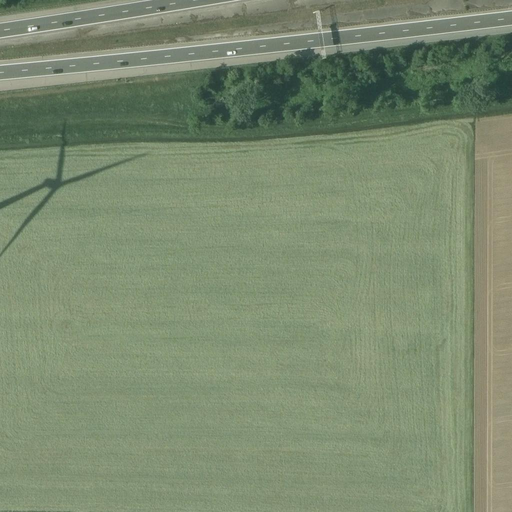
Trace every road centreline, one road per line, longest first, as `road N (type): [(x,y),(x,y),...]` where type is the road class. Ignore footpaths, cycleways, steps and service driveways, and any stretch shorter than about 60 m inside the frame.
road 1 (motorway): [(0,71),(511,19)]
road 2 (motorway): [(195,0),(0,29)]
